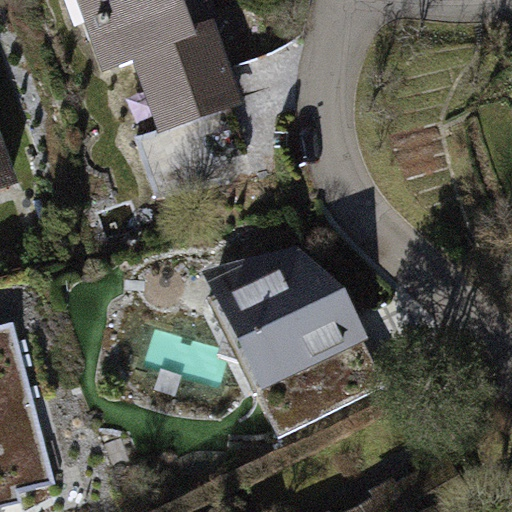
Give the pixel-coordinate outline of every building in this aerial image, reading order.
[(207,0),(63,0),(110,147),(241,106),(207,0)] [(0,222),(24,213),(0,151),(0,222)] [(357,344),(314,239),(197,286),(240,392),(357,344)] [(16,328),(0,332),(0,511),(8,511),(23,509),(17,489),(57,478),(16,328)] [(441,511),(399,469),(322,511),(441,511)]
